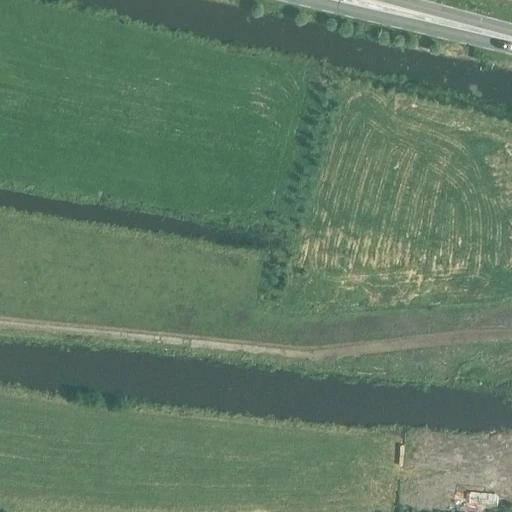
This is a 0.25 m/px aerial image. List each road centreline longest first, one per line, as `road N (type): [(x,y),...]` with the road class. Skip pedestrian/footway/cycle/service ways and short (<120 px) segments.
road 1 (track): [(511,339),(317,353),(0,320)]
road 2 (primary): [(352,0),(511,40)]
